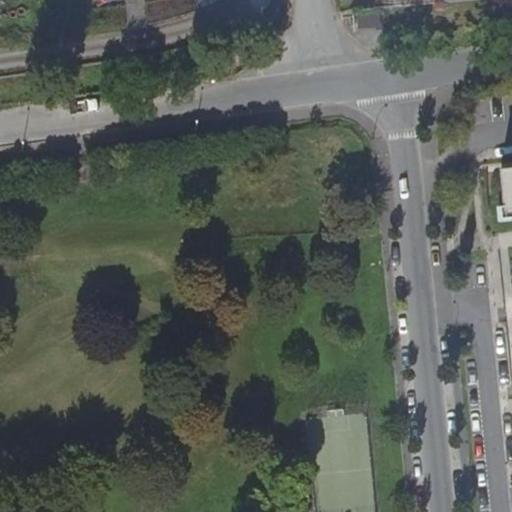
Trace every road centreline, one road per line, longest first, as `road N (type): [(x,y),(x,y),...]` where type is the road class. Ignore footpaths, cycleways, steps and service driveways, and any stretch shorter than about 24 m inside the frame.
road 1 (residential): [(437,511),(394,80)]
road 2 (residential): [(0,126),(394,80)]
